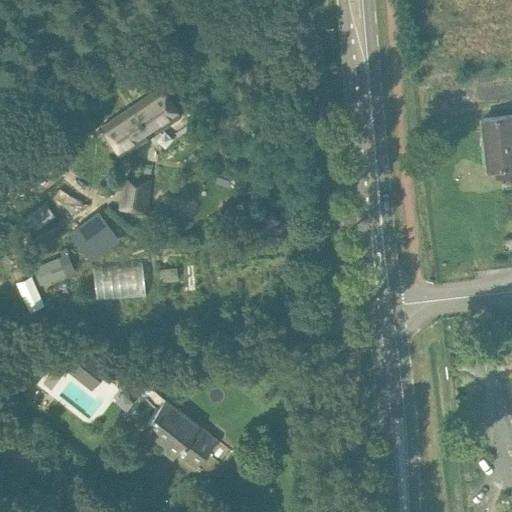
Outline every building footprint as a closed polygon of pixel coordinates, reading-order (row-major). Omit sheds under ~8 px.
[(181,115),(161,85),(101,126),(121,156),(181,115)] [(511,113),(482,117),(488,169),(511,166),(511,113)] [(149,177),(124,175),(119,208),(121,208),(120,212),(149,215),(152,179),(148,179),(149,177)] [(56,217),(44,200),(26,212),(37,230),(56,217)] [(511,237),(503,239),(504,250),(511,248),(511,237)] [(68,254),(35,267),(42,284),(75,271),(68,254)] [(143,259),(93,261),(95,299),(145,297),(143,259)] [(177,268),(160,270),(161,281),(178,279),(177,268)] [(103,368),(77,347),(63,365),(90,385),(103,368)] [(218,440),(165,398),(143,427),(196,468),(218,440)]
